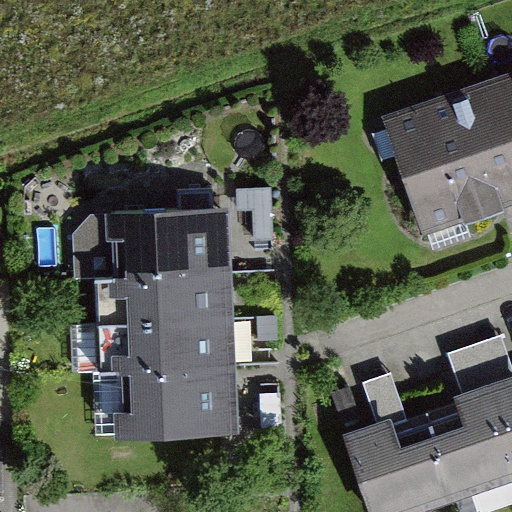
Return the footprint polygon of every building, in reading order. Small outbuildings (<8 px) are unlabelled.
[(511,75),(491,83),(511,143),(511,75)] [(511,143),(491,83),(383,120),(424,239),(511,208),(511,143)] [(235,274),(232,210),(96,216),(75,236),(77,281),(96,280),(235,274)] [(235,274),(96,280),(98,326),(237,320),(235,274)] [(237,320),(98,326),(78,326),(80,374),(116,372),(239,368),(237,320)] [(239,368),(116,372),(119,443),(241,438),(239,368)] [(344,437),(370,511),(429,511),(511,483),(511,378),(455,399),(460,414),(396,436),(391,421),(344,437)]
